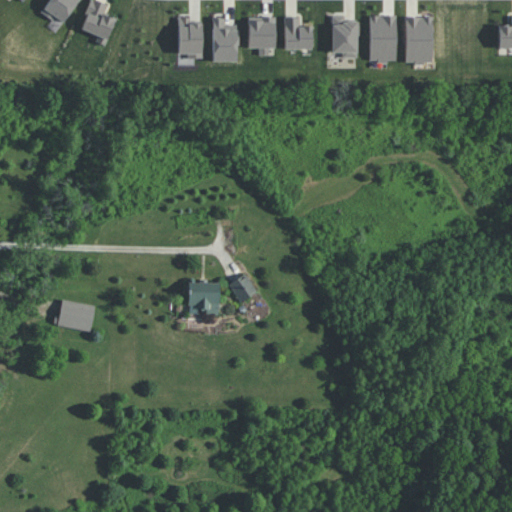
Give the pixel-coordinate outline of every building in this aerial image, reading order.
[(48,0),(42,13),(64,25),(77,0),(48,0)] [(97,36),(95,41),(104,45),(115,19),(104,14),(107,5),(96,0),(91,0),(80,28),(97,36)] [(341,57),(357,58),(357,21),(344,21),(344,15),(331,15),(331,52),(341,52),(341,57)] [(369,61),(395,61),(396,16),(370,15),(369,61)] [(406,63),(432,62),(431,16),(405,17),(406,63)] [(498,48),(511,47),(511,16),(510,16),(510,25),(497,25),(498,48)] [(201,23),(189,23),(189,17),(177,17),(178,54),(186,54),(186,58),(202,58),(201,23)] [(212,61),(236,61),(236,24),(224,24),(224,17),(212,17),(212,61)] [(248,48),(258,48),(258,55),(273,55),(274,17),(248,17),(248,48)] [(312,48),(311,25),(300,25),(300,17),(284,17),(284,49),(312,48)] [(240,302),(256,291),(244,273),(228,284),(240,302)] [(219,282),(188,281),(187,306),(206,307),(205,314),(218,314),(219,282)] [(95,305),(62,299),(59,315),(55,314),(53,323),(90,331),(95,305)]
